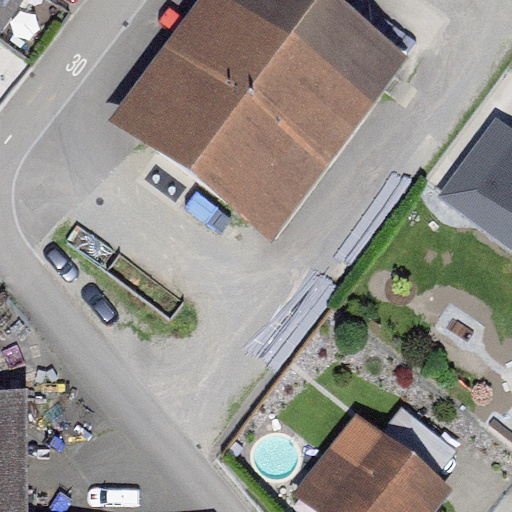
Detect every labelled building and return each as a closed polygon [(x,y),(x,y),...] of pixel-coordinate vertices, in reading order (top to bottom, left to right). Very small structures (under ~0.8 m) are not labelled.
[(0,0),(0,44),(31,0),(0,0)] [(316,0),(216,0),(116,135),(274,251),(413,72),(316,0)] [(511,134),(502,127),(442,207),(511,259),(511,134)] [(0,406),(0,511),(38,511),(38,406),(0,406)] [(327,466),(300,499),(315,511),(448,511),(459,499),(386,442),(351,487),(327,466)]
